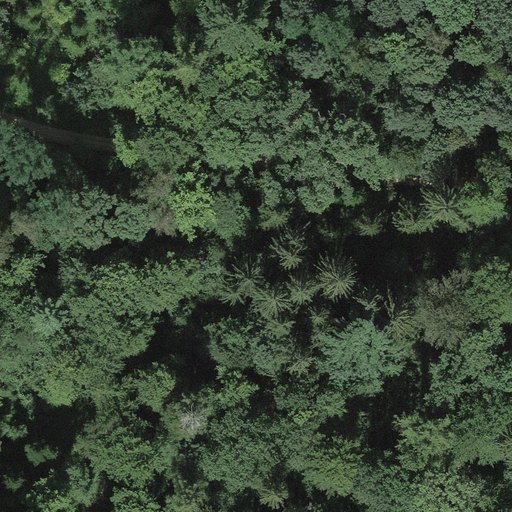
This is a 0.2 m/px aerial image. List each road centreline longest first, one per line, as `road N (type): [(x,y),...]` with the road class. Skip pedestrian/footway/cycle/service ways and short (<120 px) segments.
road 1 (track): [(0,102),(157,151),(368,183),(511,191)]
road 2 (track): [(511,267),(269,511)]
